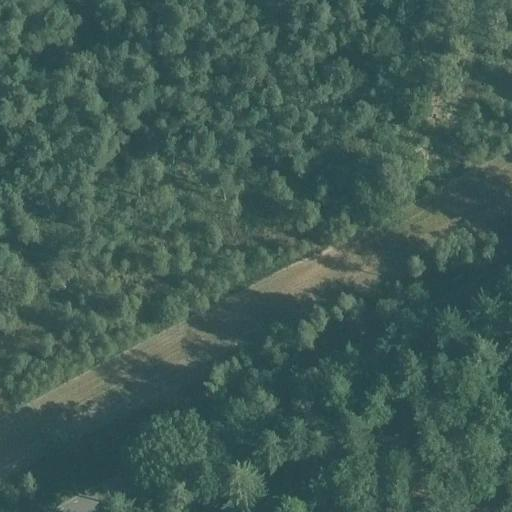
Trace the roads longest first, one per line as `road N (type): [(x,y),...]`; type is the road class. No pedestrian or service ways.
road 1 (track): [(511,199),(0,469)]
road 2 (tertiary): [(73,511),(511,272)]
